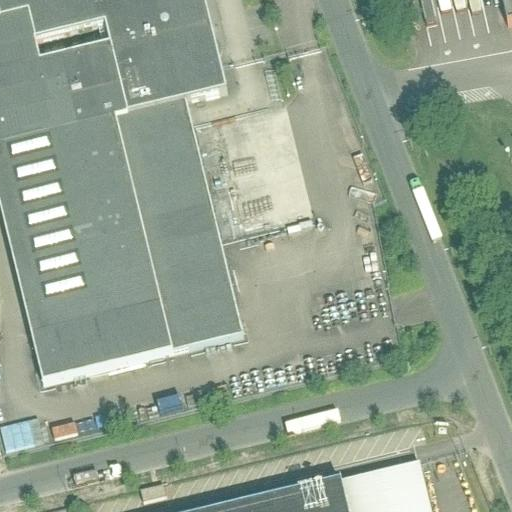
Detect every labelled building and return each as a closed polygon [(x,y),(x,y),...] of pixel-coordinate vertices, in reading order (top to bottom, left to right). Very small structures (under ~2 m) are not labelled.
[(203,0),(109,0),(94,4),(92,0),(16,0),(0,4),(0,22),(1,27),(0,27),(0,158),(44,341),(32,343),(44,392),(244,343),(187,109),(228,99),(203,0)] [(511,0),(500,0),(508,31),(511,30),(511,0)] [(266,208),(239,209),(239,220),(267,219),(266,208)] [(107,420),(81,424),(82,436),(109,432),(107,420)] [(106,453),(53,466),(56,476),(108,462),(106,453)] [(347,511),(342,489),(248,511),(347,511)] [(167,503),(164,491),(141,497),(144,509),(167,503)]
